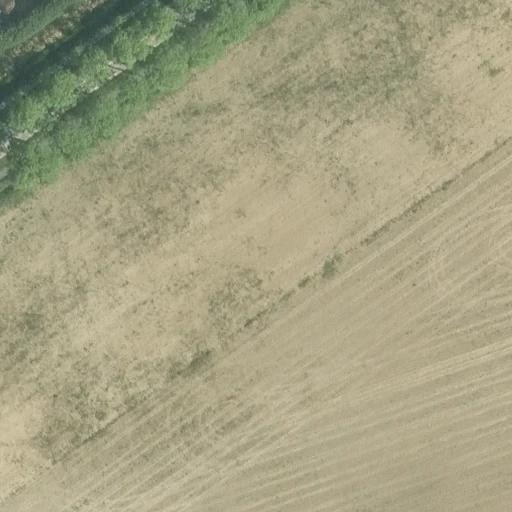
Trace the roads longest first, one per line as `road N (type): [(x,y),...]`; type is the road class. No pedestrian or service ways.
road 1 (residential): [(0,371),(171,242),(501,175)]
road 2 (secondary): [(0,145),(206,0)]
road 3 (residential): [(414,0),(437,31),(501,175)]
